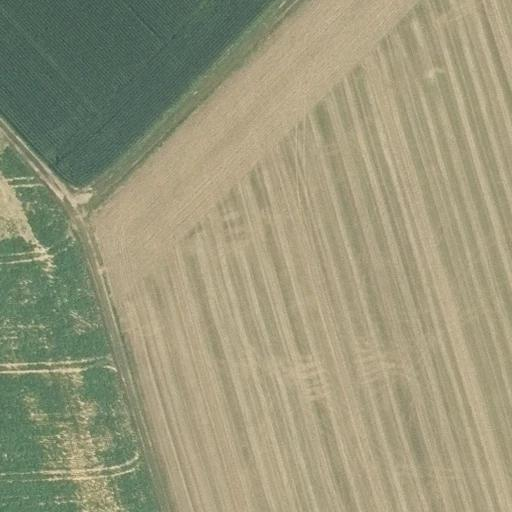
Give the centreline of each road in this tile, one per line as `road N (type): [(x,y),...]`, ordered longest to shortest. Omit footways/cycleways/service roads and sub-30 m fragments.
road 1 (track): [(172,511),(77,216),(0,125)]
road 2 (track): [(77,216),(293,0)]
